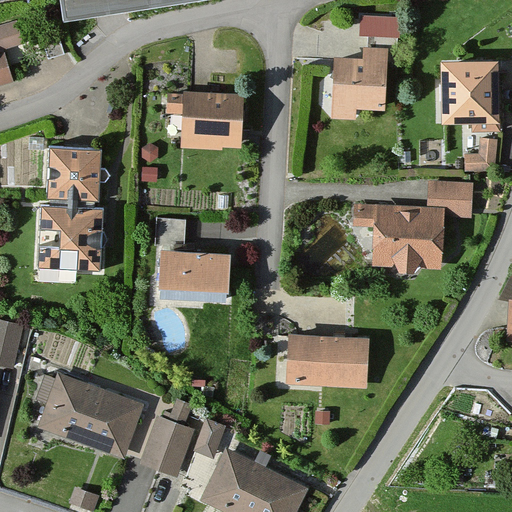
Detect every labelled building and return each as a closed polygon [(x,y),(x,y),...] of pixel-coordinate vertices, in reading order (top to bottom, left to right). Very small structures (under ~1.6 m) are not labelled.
[(59,0),(63,22),(205,0),(59,0)] [(396,29),(397,11),(362,9),(361,28),(396,29)] [(21,46),(16,27),(0,31),(0,84),(13,81),(4,50),(21,46)] [(63,56),(55,29),(39,34),(47,61),(63,56)] [(386,115),(392,40),(366,38),(364,62),(337,60),(333,121),(358,123),(359,113),(386,115)] [(505,123),(504,60),(445,60),(445,124),(473,124),(473,133),(501,133),(501,123),(505,123)] [(241,154),(244,97),(185,94),(184,97),(167,96),(166,117),(184,118),(183,150),(241,154)] [(495,176),(496,142),(480,142),(479,157),(465,157),(464,175),(495,176)] [(99,204),(101,153),(47,150),(44,201),(99,204)] [(156,163),(156,151),(143,150),(142,162),(156,163)] [(152,184),(152,171),(140,170),(139,183),(152,184)] [(471,222),(474,188),(428,184),(426,211),(354,206),(352,230),(374,231),(372,269),(441,274),(444,220),(471,222)] [(99,274),(102,212),(40,208),(36,271),(99,274)] [(179,245),(180,223),(154,222),(153,244),(179,245)] [(230,301),(232,255),(163,252),(160,298),(230,301)] [(0,369),(10,372),(22,328),(0,322),(0,369)] [(368,388),(370,338),(290,334),(288,384),(368,388)] [(124,461),(144,406),(57,375),(55,381),(45,377),(35,403),(45,407),(36,429),(124,461)] [(191,406),(177,401),(169,421),(157,417),(138,465),(175,480),(194,433),(182,428),(191,406)] [(328,425),(329,411),(315,410),(314,424),(328,425)] [(224,430),(208,422),(194,452),(211,459),(224,430)] [(297,511),(308,492),(228,451),(203,501),(223,511),(297,511)] [(90,511),(95,500),(73,492),(68,506),(85,511),(90,511)]
